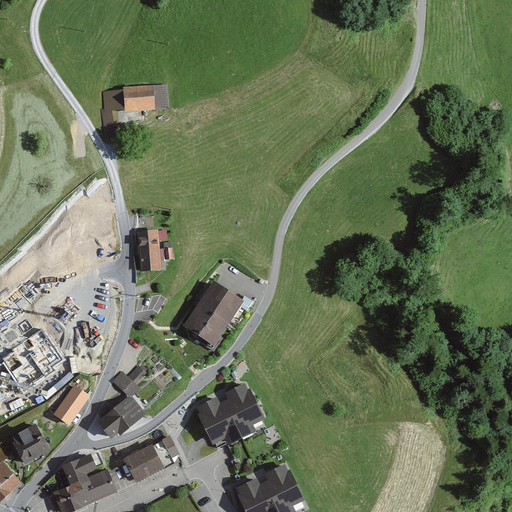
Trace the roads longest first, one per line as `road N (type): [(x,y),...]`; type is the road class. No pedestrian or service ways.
road 1 (residential): [(75,440),(124,330),(129,268),(103,151),(38,47),(34,18),(42,0)]
road 2 (unclassified): [(422,0),(419,49),(405,88),(302,192),(283,228),(268,296)]
road 3 (residential): [(268,296),(222,365),(148,427),(95,445),(75,440)]
